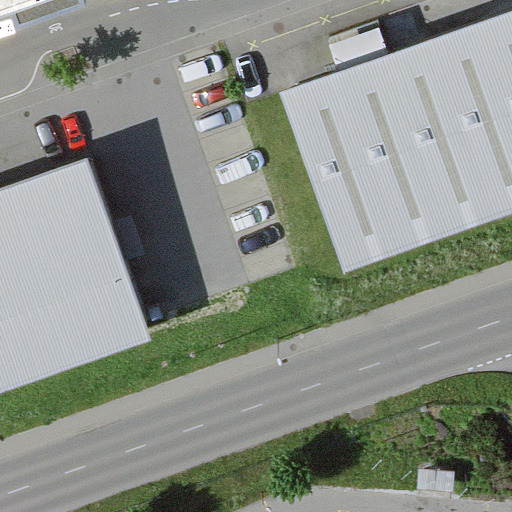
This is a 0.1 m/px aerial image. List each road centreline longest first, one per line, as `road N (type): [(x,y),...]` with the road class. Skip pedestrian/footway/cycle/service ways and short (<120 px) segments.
road 1 (tertiary): [(0,503),(511,321)]
road 2 (residential): [(0,69),(196,0)]
